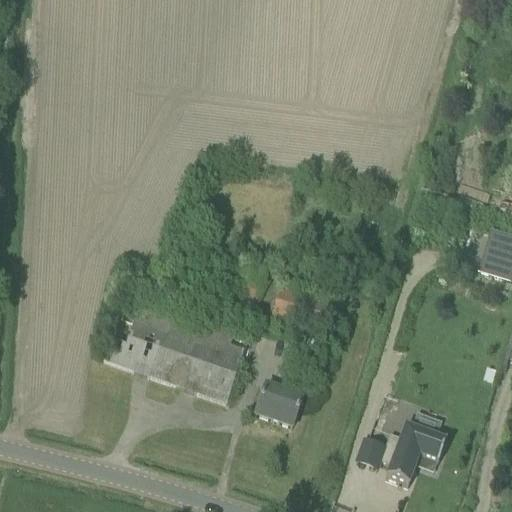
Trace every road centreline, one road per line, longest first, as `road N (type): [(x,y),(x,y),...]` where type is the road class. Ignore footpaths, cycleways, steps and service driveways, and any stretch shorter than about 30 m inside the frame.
road 1 (track): [(13,452),(30,348),(44,0)]
road 2 (unclassified): [(229,511),(0,448)]
